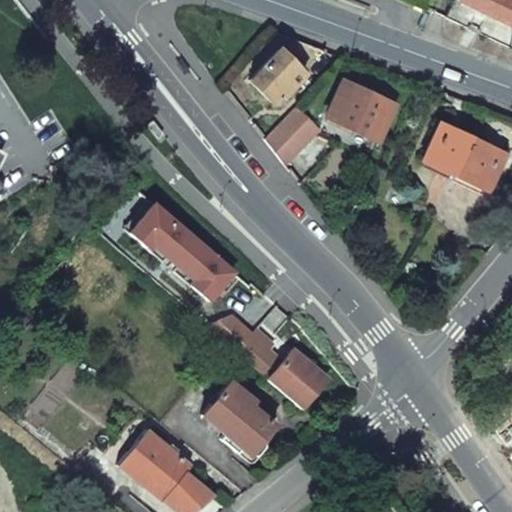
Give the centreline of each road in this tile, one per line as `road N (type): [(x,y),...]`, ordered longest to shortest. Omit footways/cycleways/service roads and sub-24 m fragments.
road 1 (tertiary): [(419,382),(90,0)]
road 2 (tertiary): [(263,0),(511,89)]
road 3 (residential): [(259,511),(419,382)]
road 4 (tertiary): [(511,510),(419,382)]
road 5 (residential): [(419,382),(511,269)]
